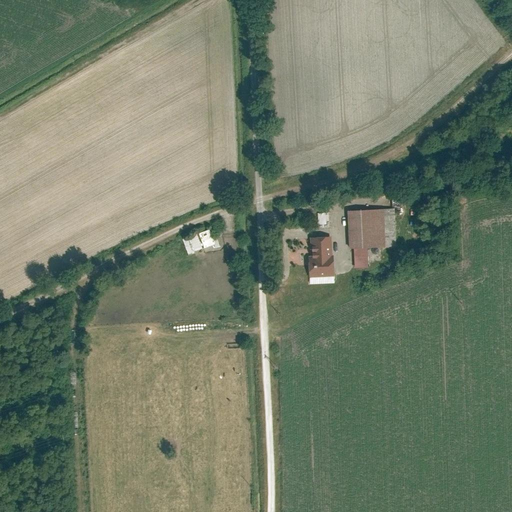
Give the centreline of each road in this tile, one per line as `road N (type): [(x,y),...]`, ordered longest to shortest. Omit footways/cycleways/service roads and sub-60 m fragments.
road 1 (unclassified): [(263,329),(251,0)]
road 2 (track): [(263,329),(271,511)]
